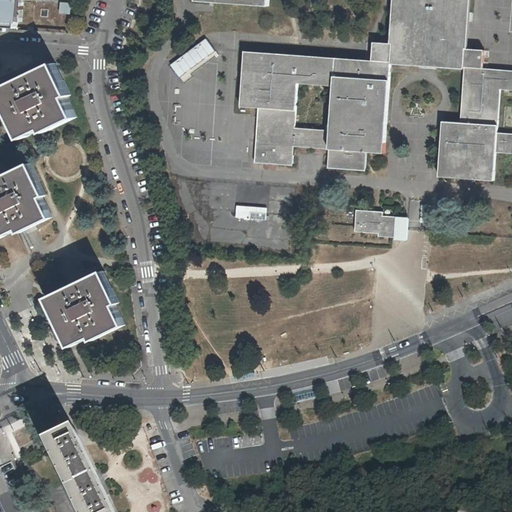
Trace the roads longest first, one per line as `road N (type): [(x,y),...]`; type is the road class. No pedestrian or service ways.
road 1 (unclassified): [(161,398),(345,368),(511,301)]
road 2 (residential): [(161,398),(146,272),(99,97),(98,53)]
road 3 (unclassified): [(21,395),(161,398)]
